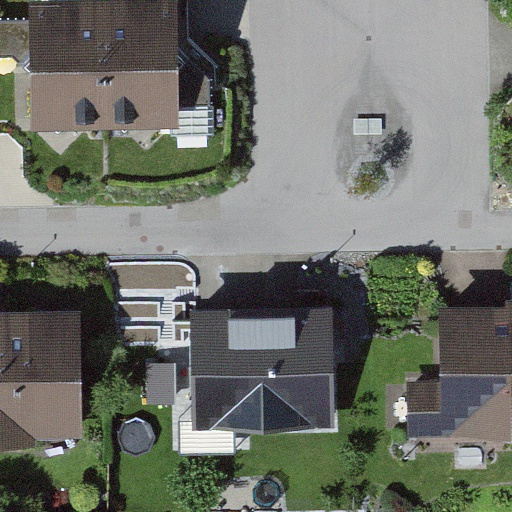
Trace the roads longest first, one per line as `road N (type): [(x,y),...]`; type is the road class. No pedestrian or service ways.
road 1 (residential): [(435,12),(295,15),(289,230)]
road 2 (residential): [(0,234),(289,230)]
road 3 (residential): [(435,12),(435,230)]
road 4 (residential): [(289,230),(435,230)]
